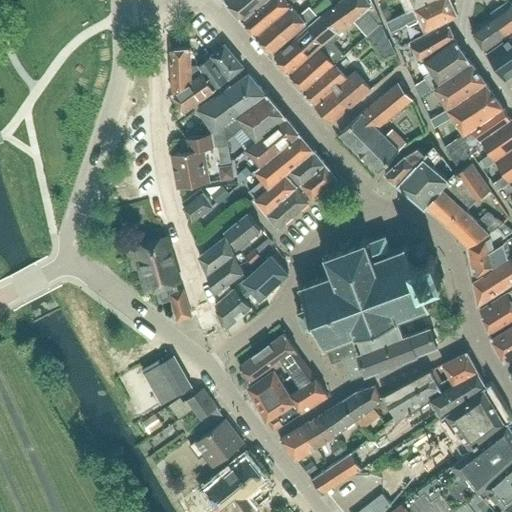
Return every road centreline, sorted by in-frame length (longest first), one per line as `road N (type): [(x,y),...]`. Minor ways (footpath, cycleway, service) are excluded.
road 1 (residential): [(223,351),(156,160),(153,9)]
road 2 (residential): [(367,214),(353,178),(205,0)]
road 3 (unclassified): [(65,255),(119,83),(122,9)]
road 4 (residential): [(474,336),(447,247),(423,220),(367,214)]
road 5 (residential): [(209,367),(65,255)]
road 6 (residential): [(343,393),(474,336)]
road 7 (residential): [(287,306),(304,259),(338,223),(367,214)]
